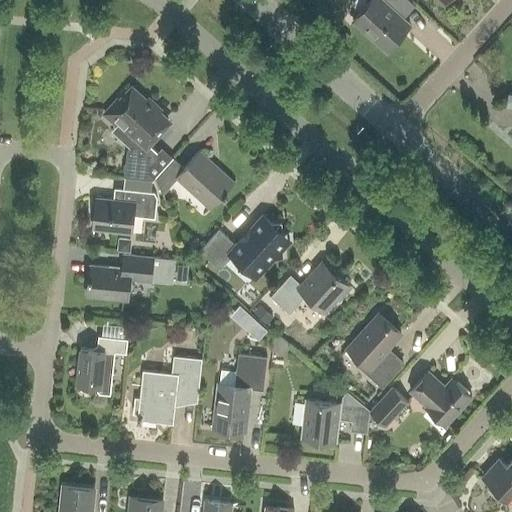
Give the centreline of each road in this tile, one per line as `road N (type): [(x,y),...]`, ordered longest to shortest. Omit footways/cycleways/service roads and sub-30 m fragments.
road 1 (residential): [(48,351),(37,439),(419,480),(439,471),(511,393)]
road 2 (residential): [(511,323),(150,0)]
road 3 (tertiary): [(398,132),(248,0)]
road 4 (residential): [(68,155),(48,351)]
road 5 (residential): [(511,6),(398,132)]
road 6 (tertiary): [(511,236),(398,132)]
